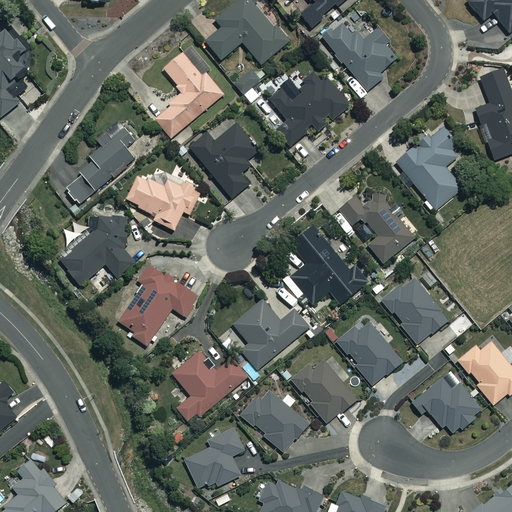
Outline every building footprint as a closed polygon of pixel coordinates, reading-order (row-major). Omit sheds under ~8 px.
[(272,28),(248,0),(237,0),(215,20),(221,28),(205,42),(221,60),(242,42),(261,64),(288,41),(275,25),(272,28)] [(291,0),(292,0),(309,0),(312,3),(299,15),(311,27),(335,4),(337,6),(344,0),(291,0)] [(511,30),(511,0),(467,0),(466,1),(482,21),(492,14),(508,33),(511,30)] [(363,41),(345,20),(323,39),(366,91),(383,78),(378,72),(397,57),(386,43),(388,42),(377,29),(363,41)] [(22,100),(11,87),(27,73),(14,57),(23,50),(5,28),(0,31),(0,117),(0,118),(22,100)] [(174,87),(180,94),(167,105),(169,107),(155,119),(171,138),(223,94),(205,72),(201,76),(182,53),(163,69),(176,85),(174,87)] [(259,81),(250,69),(233,81),(242,94),(259,81)] [(511,153),(511,94),(502,69),(479,78),(489,104),(475,109),(481,126),(485,124),(491,139),(486,141),(494,160),(511,153)] [(322,82),(315,74),(299,89),(302,92),(291,101),(280,89),(267,101),(286,122),(276,131),(290,146),(312,126),(319,133),(327,125),(324,122),(329,117),(333,121),(350,105),(326,79),(322,82)] [(96,119),(106,128),(115,119),(106,109),(96,119)] [(68,191),(66,193),(74,202),(77,200),(79,204),(134,159),(125,149),(134,142),(117,121),(96,139),(102,146),(89,156),(92,160),(79,171),(82,174),(66,188),(68,191)] [(257,151),(236,124),(213,142),(207,133),(189,147),(231,200),(250,184),(241,172),(250,165),(246,160),(257,151)] [(458,145),(443,127),(432,136),(425,138),(396,162),(427,200),(424,203),(432,212),(462,187),(445,167),(457,157),(451,150),(458,145)] [(176,182),(171,193),(136,177),(125,199),(137,205),(136,208),(152,215),(152,213),(156,215),(153,220),(174,230),(183,211),(189,215),(200,192),(176,182)] [(413,237),(376,195),(364,205),(355,196),(336,212),(349,228),(361,218),(378,236),(367,245),(383,264),(413,237)] [(127,246),(126,238),(136,228),(120,211),(113,218),(91,218),(88,236),(60,261),(82,286),(105,265),(117,278),(135,263),(123,250),(127,246)] [(349,270),(312,226),(290,245),(306,264),(290,277),(314,305),(329,293),(339,305),(367,282),(354,266),(349,270)] [(186,318),(199,299),(149,264),(138,281),(144,285),(118,322),(134,333),(132,335),(147,345),(173,309),(186,318)] [(447,319),(412,275),(381,300),(392,313),(394,311),(402,322),(399,324),(415,345),(447,319)] [(280,321),(264,300),(234,324),(249,343),(240,350),(256,370),(308,328),(294,310),(280,321)] [(401,361),(368,322),(360,329),(356,325),(337,342),(356,365),(355,366),(371,386),(401,361)] [(511,392),(511,368),(490,342),(480,351),(475,346),(457,360),(468,374),(470,372),(479,382),(476,385),(493,405),(507,393),(509,395),(511,392)] [(216,370),(200,351),(172,373),(190,396),(176,407),(189,423),(247,377),(231,358),(216,370)] [(300,393),(303,391),(310,400),(308,402),(325,424),(355,399),(322,359),(311,368),(309,365),(290,380),(300,393)] [(15,393),(0,374),(0,432),(18,418),(5,402),(15,393)] [(451,389),(442,378),(412,403),(421,414),(426,410),(441,428),(445,425),(453,435),(483,410),(459,382),(451,389)] [(290,408),(266,386),(240,415),(253,426),(255,424),(265,433),(263,435),(282,452),(310,422),(292,406),(290,408)] [(244,450),(234,429),(208,441),(210,447),(184,459),(198,489),(215,481),(217,486),(241,475),(232,456),(244,450)] [(60,463),(52,452),(45,457),(52,468),(60,463)] [(39,472),(30,461),(17,471),(23,479),(12,488),(18,495),(0,509),(0,511),(53,511),(67,502),(42,470),(39,472)] [(314,511),(323,496),(300,484),(297,490),(277,479),(274,484),(269,481),(258,502),(264,505),(259,511),(314,511)] [(511,511),(511,484),(502,493),(498,489),(469,511),(511,511)] [(325,511),(383,511),(386,507),(359,494),(357,498),(345,492),(339,505),(331,501),(325,511)]
